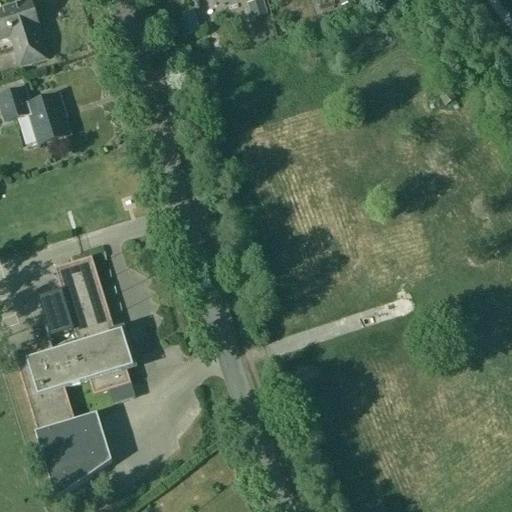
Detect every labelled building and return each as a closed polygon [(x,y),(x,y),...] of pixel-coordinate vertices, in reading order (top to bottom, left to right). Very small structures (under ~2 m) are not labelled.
[(267,15),(262,0),(260,0),(247,4),(252,20),(267,15)] [(1,11),(0,7),(0,41),(12,38),(15,49),(14,49),(20,68),(45,61),(40,41),(39,42),(35,31),(38,30),(30,2),(1,11)] [(196,22),(183,26),(187,36),(199,33),(196,22)] [(199,63),(196,54),(185,57),(188,66),(199,63)] [(29,106),(24,90),(0,97),(0,112),(4,124),(29,117),(38,147),(70,137),(62,113),(64,113),(59,96),(29,106)] [(50,344),(13,355),(37,434),(34,435),(55,503),(111,464),(96,416),(74,423),(64,391),(89,383),(93,397),(130,386),(123,361),(128,359),(123,343),(118,345),(91,259),(54,270),(61,292),(38,299),(50,340),(73,332),(78,346),(53,354),(50,344)]
